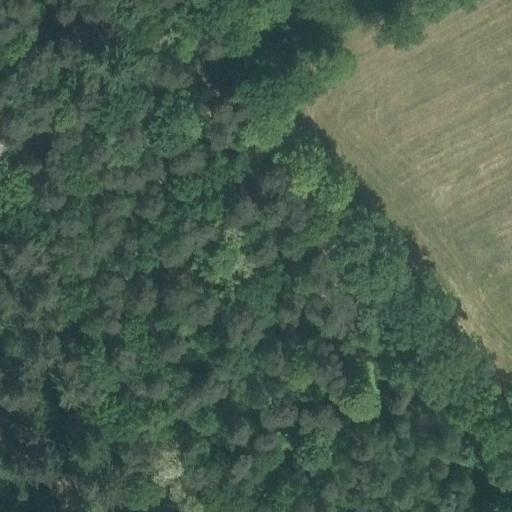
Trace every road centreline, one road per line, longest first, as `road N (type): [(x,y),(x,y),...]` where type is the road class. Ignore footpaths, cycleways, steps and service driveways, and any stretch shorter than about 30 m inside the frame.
road 1 (track): [(198,511),(0,124)]
road 2 (track): [(4,133),(264,0)]
